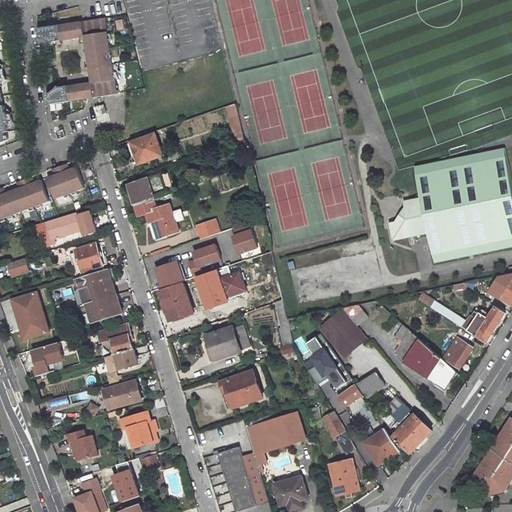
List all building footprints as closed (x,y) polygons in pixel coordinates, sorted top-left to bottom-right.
[(109,32),(106,16),(40,26),(41,36),(54,40),(86,36),(92,81),(59,85),(49,93),(51,103),(118,93),(116,77),(115,72),(113,57),(110,58),(109,52),(112,52),(109,32)] [(0,142),(7,140),(5,133),(5,131),(9,130),(9,127),(8,123),(11,122),(9,111),(6,111),(5,105),(5,104),(1,105),(0,101),(0,85),(2,85),(2,82),(1,78),(3,77),(1,66),(0,65),(0,142)] [(105,104),(96,107),(98,115),(107,112),(105,104)] [(8,123),(9,127),(10,127),(12,126),(13,124),(13,121),(15,121),(13,110),(11,110),(11,108),(11,107),(9,106),(8,105),(6,105),(5,105),(6,111),(9,111),(11,122),(8,123)] [(157,134),(135,142),(142,163),(164,156),(157,134)] [(511,176),(506,149),(415,168),(421,199),(403,203),(405,210),(396,223),(389,225),(393,242),(428,235),(434,265),(511,248),(511,176)] [(52,187),(82,177),(78,166),(71,169),(69,163),(54,168),(56,175),(49,177),(52,187)] [(0,204),(46,189),(43,180),(36,182),(34,176),(18,182),(20,188),(7,193),(4,187),(0,188),(0,204)] [(162,176),(130,187),(137,207),(154,201),(169,195),(162,176)] [(82,177),(52,187),(56,199),(65,196),(69,194),(73,193),(77,191),(86,188),(82,177)] [(46,189),(0,204),(0,220),(5,218),(8,217),(13,216),(30,209),(34,207),(37,206),(42,205),(51,201),(46,189)] [(160,239),(180,232),(170,206),(157,210),(154,201),(137,207),(140,217),(148,214),(151,222),(155,221),(160,239)] [(179,208),(172,210),(176,221),(183,219),(179,208)] [(52,239),(83,229),(85,235),(96,231),(94,225),(92,218),(90,212),(80,216),(79,213),(47,223),(52,239)] [(221,233),(217,221),(199,226),(201,232),(200,232),(203,239),(221,233)] [(249,223),(229,227),(234,253),(255,249),(249,223)] [(343,255),(374,247),(370,230),(338,238),(343,255)] [(181,256),(206,248),(203,239),(178,247),(181,256)] [(77,251),(84,272),(106,264),(102,250),(99,252),(96,244),(77,250),(77,251)] [(70,253),(77,274),(78,279),(85,277),(84,272),(77,251),(70,253)] [(272,251),(262,255),(274,304),(277,303),(284,301),(272,251)] [(14,276),(31,271),(27,258),(10,263),(14,276)] [(190,279),(184,262),(178,264),(183,283),(186,282),(186,281),(190,279)] [(178,264),(177,263),(158,270),(164,289),(183,283),(178,264)] [(116,295),(111,277),(115,276),(112,268),(85,277),(78,279),(76,279),(81,293),(76,294),(80,306),(85,305),(116,295)] [(240,274),(239,273),(203,286),(204,290),(203,292),(205,299),(208,300),(209,304),(227,297),(246,290),(242,280),(245,279),(242,273),(240,274)] [(511,275),(510,274),(497,293),(511,302),(511,275)] [(171,321),(194,314),(185,285),(161,293),(171,321)] [(51,332),(38,292),(14,299),(21,322),(23,321),(26,329),(28,328),(31,338),(51,332)] [(91,323),(122,314),(116,295),(85,305),(91,323)] [(277,303),(281,324),(289,322),(288,321),(284,301),(277,303)] [(265,302),(257,305),(258,311),(267,308),(266,307),(265,302)] [(507,312),(495,304),(488,316),(482,312),(471,331),(488,341),(507,312)] [(358,326),(369,318),(359,306),(344,309),(358,326)] [(338,314),(323,327),(347,355),(362,343),(338,314)] [(26,340),(31,338),(28,328),(26,329),(23,321),(21,322),(26,340)] [(109,343),(114,341),(118,355),(133,351),(132,343),(130,337),(131,337),(128,322),(100,331),(103,343),(109,341),(109,343)] [(234,330),(208,338),(215,361),(241,353),(234,330)] [(395,352),(403,363),(444,390),(457,371),(410,330),(395,352)] [(337,356),(329,360),(315,335),(299,343),(312,366),(308,368),(316,383),(327,377),(332,388),(349,379),(337,356)] [(458,338),(445,358),(460,368),(473,348),(458,338)] [(118,355),(114,341),(109,343),(113,356),(118,355)] [(64,360),(59,342),(33,350),(38,368),(38,371),(36,372),(38,377),(51,374),(48,365),(54,363),(64,360)] [(122,371),(138,366),(133,351),(118,355),(122,371)] [(263,400),(254,373),(222,383),(225,393),(229,391),(235,409),(263,400)] [(376,374),(359,385),(368,398),(385,387),(376,374)] [(105,391),(121,386),(120,382),(103,386),(105,391)] [(121,386),(105,391),(105,392),(110,410),(127,405),(134,403),(142,401),(141,400),(136,382),(135,382),(127,384),(121,386)] [(352,389),(338,395),(341,403),(355,397),(352,389)] [(53,411),(69,406),(65,397),(49,402),(53,411)] [(397,399),(385,410),(398,423),(408,414),(410,412),(397,399)] [(128,428),(133,447),(152,442),(147,423),(150,422),(148,412),(121,420),(123,430),(128,428)] [(356,449),(334,412),(323,417),(333,436),(334,437),(346,455),(356,449)] [(394,437),(411,453),(431,432),(414,416),(412,418),(408,414),(398,423),(394,427),(399,432),(394,437)] [(297,415),(270,423),(276,440),(278,447),(304,440),(297,415)] [(157,440),(152,421),(150,422),(147,423),(152,442),(157,440)] [(270,421),(252,426),(258,445),(276,440),(270,423),(270,421)] [(323,432),(320,422),(313,424),(315,434),(323,432)] [(504,493),(511,480),(511,423),(472,483),(492,497),(504,493)] [(384,429),(364,443),(378,464),(398,450),(384,429)] [(73,442),(77,458),(79,462),(98,456),(92,436),(86,438),(84,430),(68,435),(70,442),(73,442)] [(240,450),(219,457),(236,511),(271,511),(254,457),(243,461),(240,450)] [(154,455),(150,457),(154,468),(158,466),(154,455)] [(150,457),(144,460),(147,470),(154,468),(150,457)] [(129,461),(116,463),(117,471),(110,472),(115,501),(135,498),(129,461)] [(352,461),(330,466),(338,496),(345,495),(347,499),(353,498),(352,493),(360,491),(357,479),(359,478),(357,471),(354,471),(352,461)] [(302,478),(275,486),(281,508),(288,506),(289,511),(293,511),(303,509),(301,502),(308,500),(302,478)] [(99,479),(84,485),(88,495),(75,500),(80,511),(99,511),(93,494),(100,491),(103,490),(99,479)] [(101,511),(107,510),(100,491),(93,494),(99,511),(101,511)]
